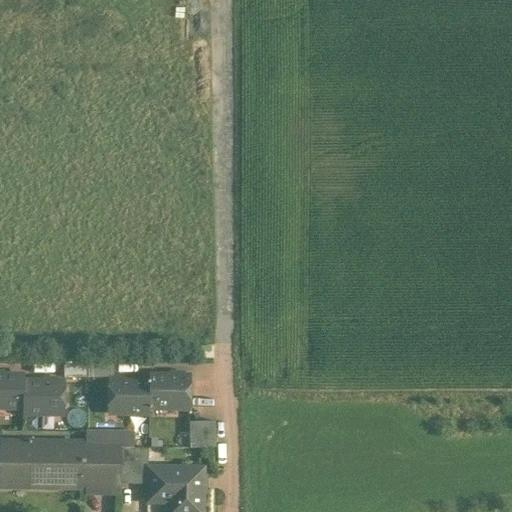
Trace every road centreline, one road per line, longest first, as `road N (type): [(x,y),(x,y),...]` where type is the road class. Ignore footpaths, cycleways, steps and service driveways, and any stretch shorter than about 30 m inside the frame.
road 1 (track): [(231,511),(216,0)]
road 2 (residential): [(0,213),(222,213)]
